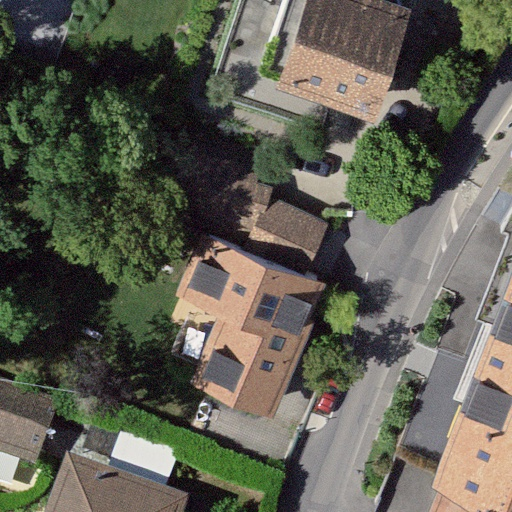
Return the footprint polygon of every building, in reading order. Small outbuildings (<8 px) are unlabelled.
[(304,0),(285,0),(265,60),(282,66),(304,0)] [(377,113),(412,1),(409,0),(304,0),(282,66),(277,79),(377,113)] [(334,267),(210,216),(184,278),(229,297),(198,373),(277,405),(334,267)] [(511,511),(511,289),(440,475),(508,511),(511,511)] [(58,406),(0,386),(0,459),(36,471),(58,406)] [(425,511),(508,511),(440,475),(425,511)] [(187,511),(190,506),(110,478),(106,491),(73,479),(61,511),(187,511)]
